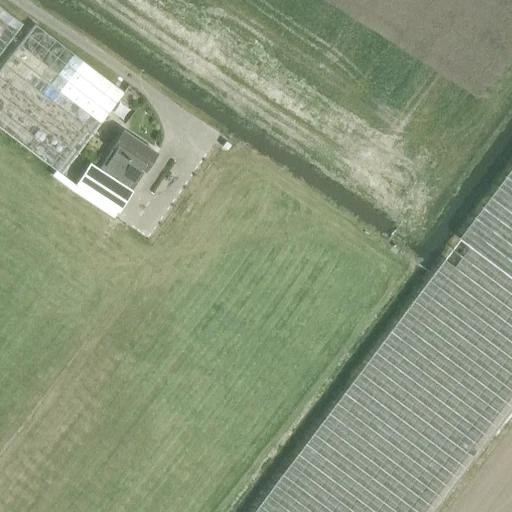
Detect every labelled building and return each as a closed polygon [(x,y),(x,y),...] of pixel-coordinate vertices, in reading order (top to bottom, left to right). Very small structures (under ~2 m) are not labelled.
[(0,8),(0,53),(22,25),(0,8)] [(34,25),(0,69),(0,129),(60,175),(123,92),(34,25)] [(155,155),(122,133),(98,170),(130,191),(155,155)] [(356,337),(403,264),(235,157),(184,237),(184,239),(216,248),(193,233),(212,238),(218,229),(220,241),(227,246),(226,236),(242,241),(246,271),(241,279),(250,285),(251,293),(264,291),(267,306),(277,289),(284,294),(288,279),(289,285),(312,282),(314,282),(321,271),(334,279),(348,277),(336,324),(338,340),(356,337)] [(89,165),(74,186),(113,216),(130,193),(89,165)] [(446,260),(256,511),(436,511),(511,411),(511,169),(460,239),(471,247),(455,267),(446,260)]
